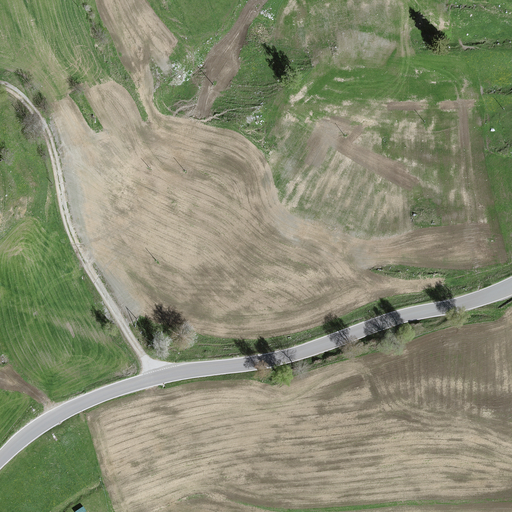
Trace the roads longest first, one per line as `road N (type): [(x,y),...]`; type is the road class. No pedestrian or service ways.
road 1 (tertiary): [(511,285),(271,360),(116,389),(39,425),(0,459)]
road 2 (track): [(157,377),(74,244),(45,137),(23,97),(0,88)]
